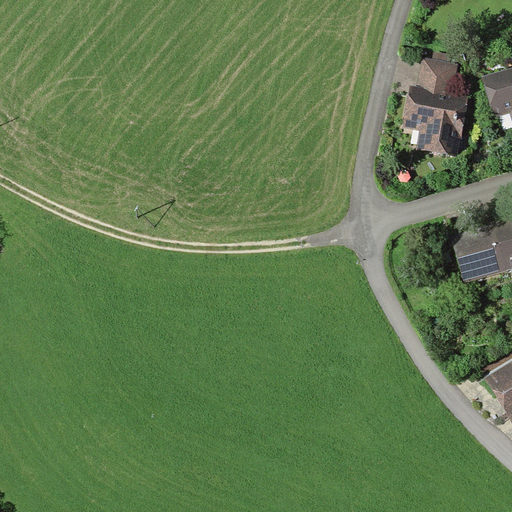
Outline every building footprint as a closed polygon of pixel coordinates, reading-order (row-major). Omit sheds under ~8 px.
[(422,56),(416,86),(453,93),(459,64),(450,62),(452,55),(434,52),(433,58),(422,56)] [(511,74),(488,80),(497,118),(511,114),(511,74)] [(416,86),(410,85),(402,126),(420,129),(416,150),(457,157),(460,139),(462,139),(470,96),(453,93),(416,86)] [(511,226),(457,241),(467,280),(511,268),(511,226)] [(511,370),(492,382),(511,417),(511,370)]
